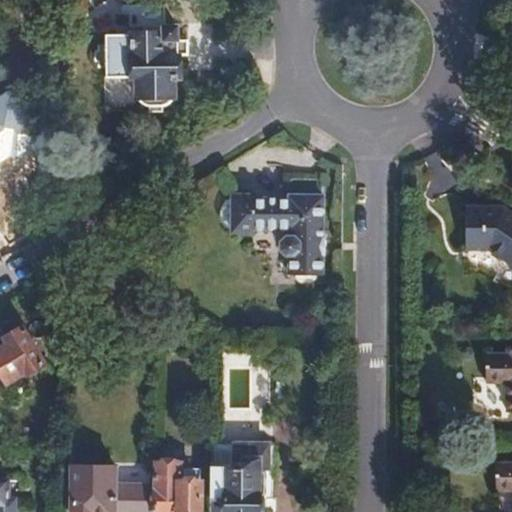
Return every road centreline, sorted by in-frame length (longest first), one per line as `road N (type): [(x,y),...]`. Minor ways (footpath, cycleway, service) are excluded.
road 1 (residential): [(368,511),(372,123)]
road 2 (residential): [(309,86),(0,277)]
